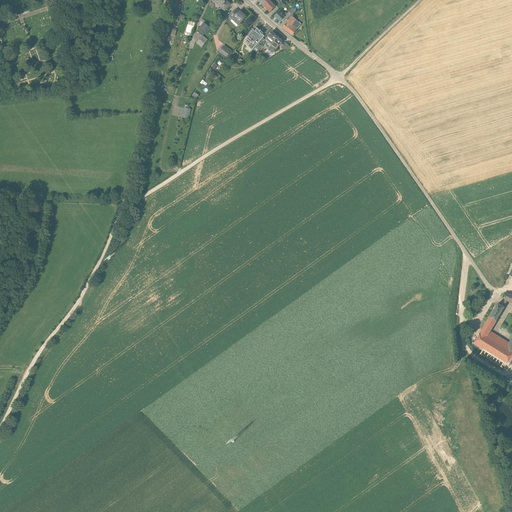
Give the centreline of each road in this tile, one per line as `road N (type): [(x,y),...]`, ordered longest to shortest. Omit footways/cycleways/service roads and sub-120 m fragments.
road 1 (track): [(422,0),(339,76),(121,210)]
road 2 (track): [(0,430),(31,365),(76,305),(121,210)]
road 3 (unclassified): [(339,76),(466,255)]
road 4 (track): [(124,203),(163,0)]
road 5 (unclassified): [(339,76),(246,0)]
